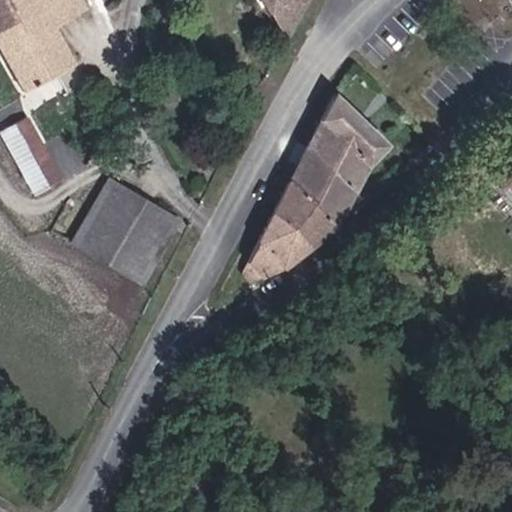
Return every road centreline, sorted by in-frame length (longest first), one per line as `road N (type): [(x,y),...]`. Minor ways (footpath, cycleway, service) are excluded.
road 1 (unclassified): [(178,332),(273,296),(371,212),(501,83),(511,59)]
road 2 (unclassified): [(367,0),(295,85),(178,332)]
road 3 (unclassified): [(74,511),(178,332)]
